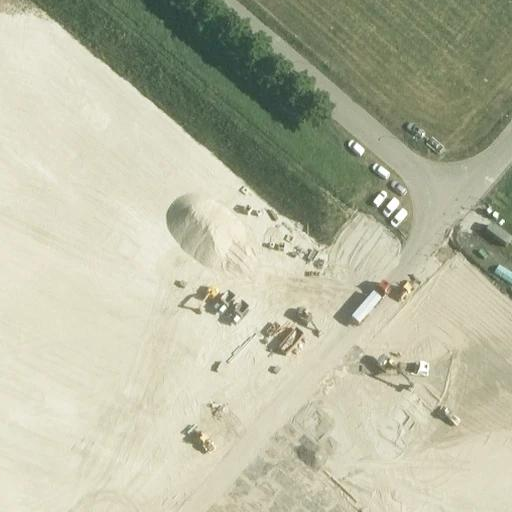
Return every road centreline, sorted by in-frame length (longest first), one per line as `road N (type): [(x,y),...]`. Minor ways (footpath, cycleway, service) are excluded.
road 1 (unknown): [(337,343),(0,61)]
road 2 (unknown): [(0,472),(69,119)]
road 3 (unclassified): [(459,204),(219,0)]
road 4 (unknown): [(397,275),(310,373),(282,511)]
